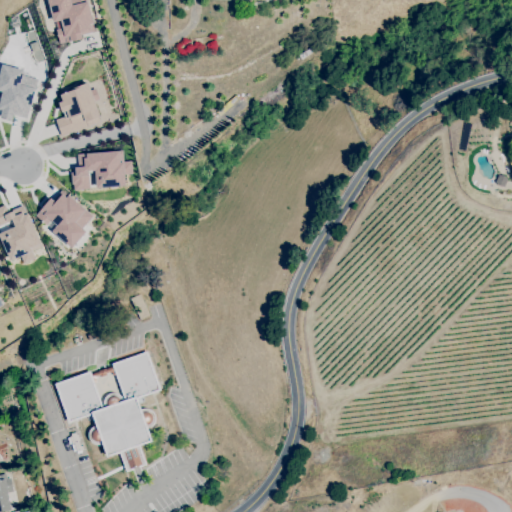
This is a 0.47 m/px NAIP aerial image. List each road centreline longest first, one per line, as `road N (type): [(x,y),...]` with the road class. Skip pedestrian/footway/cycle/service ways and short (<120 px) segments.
road 1 (tertiary): [(242,511),(267,488),(292,442),(298,402),(290,316),(328,228),(409,121),(466,88),(511,76)]
road 2 (residential): [(84,511),(32,365)]
road 3 (residential): [(143,126),(110,0)]
